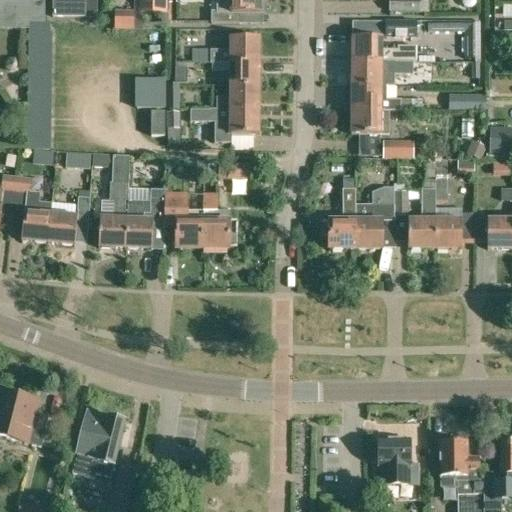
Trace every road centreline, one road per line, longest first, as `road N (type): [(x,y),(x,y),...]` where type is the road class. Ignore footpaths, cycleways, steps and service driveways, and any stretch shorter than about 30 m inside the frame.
road 1 (residential): [(281,391),(283,242),(307,118),(304,0)]
road 2 (tertiary): [(281,391),(146,377),(0,324)]
road 3 (track): [(120,134),(148,148),(299,165)]
road 4 (tertiary): [(355,391),(511,390)]
road 5 (unclassified): [(356,511),(355,391)]
